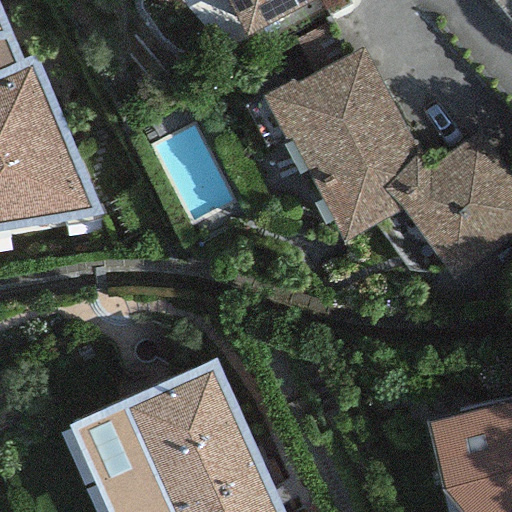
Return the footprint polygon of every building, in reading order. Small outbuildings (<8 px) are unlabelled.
[(213,0),(236,49),(343,0),(213,0)] [(21,64),(0,13),(0,227),(94,212),(30,59),(21,64)] [(430,171),(360,53),(271,100),(346,234),(402,203),(452,272),(511,228),(511,190),(475,141),(430,171)] [(299,511),(220,340),(76,407),(124,511),(299,511)] [(511,511),(511,395),(406,409),(419,444),(478,505),(479,511),(511,511)]
